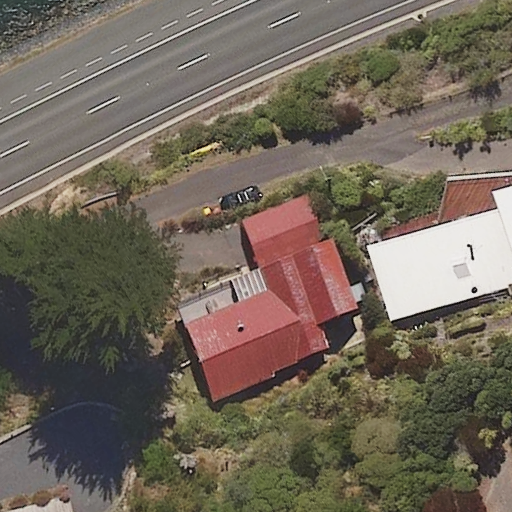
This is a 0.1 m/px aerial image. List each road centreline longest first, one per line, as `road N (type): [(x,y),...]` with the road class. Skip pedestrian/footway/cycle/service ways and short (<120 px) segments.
road 1 (residential): [(511,87),(334,151),(235,174),(0,267)]
road 2 (secondary): [(338,0),(0,156)]
